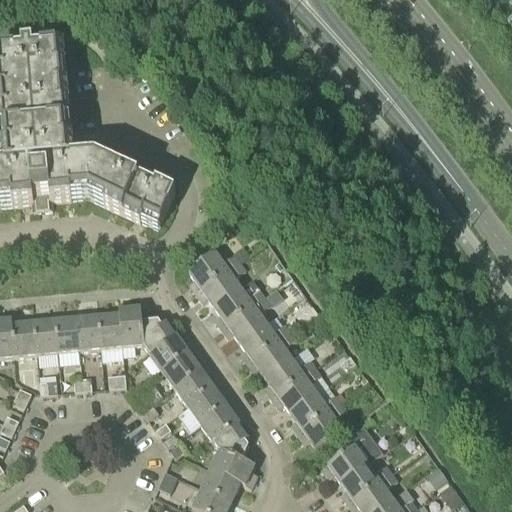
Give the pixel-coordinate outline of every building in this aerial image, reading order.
[(0,206),(12,205),(12,211),(33,209),(33,217),(53,215),(52,207),(72,205),(71,200),(90,198),(106,206),(104,211),(141,228),(144,222),(161,230),(176,198),(156,189),(155,192),(96,165),(75,167),(73,147),(67,147),(64,111),(69,110),(68,89),(62,90),(60,73),(66,72),(64,51),(34,54),(33,48),(22,49),(22,55),(0,57),(0,81),(1,95),(0,95),(0,116),(3,117),(7,153),(1,153),(3,173),(0,173),(0,206)] [(243,250),(234,257),(241,267),(250,260),(243,250)] [(196,299),(240,268),(235,260),(223,268),(215,258),(189,277),(195,286),(190,290),(196,299)] [(284,273),(279,266),(274,270),(277,275),(281,275),(284,273)] [(240,268),(196,299),(203,309),(208,305),(214,313),(241,294),(234,284),(246,276),(240,268)] [(253,285),(241,294),(214,313),(220,321),(215,325),(222,335),(265,303),(253,285)] [(240,348),(266,329),(259,319),(271,311),(265,303),(222,335),(228,344),(234,340),(240,348)] [(123,353),(143,352),(145,351),(142,324),(141,313),(133,314),(133,307),(124,308),(124,315),(119,315),(119,320),(120,320),(123,353)] [(318,319),(309,307),(301,313),(310,325),(318,319)] [(0,364),(15,363),(12,330),(13,330),(12,325),(7,325),(6,319),(0,319),(0,364)] [(120,320),(119,320),(98,322),(102,355),(123,353),(120,320)] [(102,355),(98,322),(77,324),(80,357),(102,355)] [(143,352),(149,360),(172,344),(172,343),(158,325),(149,326),(149,323),(142,324),(145,351),(143,352)] [(80,357),(77,324),(55,326),(58,359),(80,357)] [(58,359),(55,326),(33,328),(36,361),(58,359)] [(33,328),(13,330),(12,330),(15,363),(36,361),(33,328)] [(266,329),(240,348),(246,356),(240,360),(247,370),(291,338),(285,330),(273,339),(266,329)] [(291,338),(247,370),(253,379),(259,375),(265,383),(292,364),(285,354),(296,346),(291,338)] [(172,343),(172,344),(149,360),(163,378),(190,358),(176,340),(172,343)] [(175,395),(202,376),(190,358),(163,378),(175,395)] [(292,364),(265,383),(271,392),(266,396),(272,405),(316,373),(311,366),(299,374),(292,364)] [(316,373),(272,405),(279,414),(284,410),(290,419),(317,399),(310,390),(322,381),(316,373)] [(188,413),(215,393),(202,376),(175,395),(188,413)] [(117,382),(118,394),(127,393),(126,381),(117,382)] [(118,394),(117,382),(109,383),(110,395),(118,394)] [(83,385),(84,397),(93,396),(91,384),(83,385)] [(84,397),(83,385),(75,386),(76,398),(84,397)] [(49,388),(50,400),(58,399),(57,387),(49,388)] [(50,400),(49,388),(40,389),(42,401),(50,400)] [(188,413),(201,430),(227,411),(215,393),(188,413)] [(17,403),(28,408),(32,400),(21,395),(17,403)] [(137,409),(147,402),(142,395),(132,402),(137,409)] [(298,440),(341,408),(336,401),(324,409),(317,399),(290,419),(296,427),(291,431),(298,440)] [(147,402),(137,409),(141,416),(151,408),(147,402)] [(28,408),(17,403),(14,410),(25,415),(28,408)] [(347,416),(341,408),(298,440),(304,449),(309,445),(316,454),(343,435),(335,425),(347,416)] [(236,432),(240,429),(227,411),(201,430),(213,448),(235,432),(236,432)] [(155,413),(145,420),(149,426),(159,419),(155,413)] [(5,430),(16,435),(19,428),(8,423),(5,430)] [(16,435),(5,430),(1,437),(12,442),(16,435)] [(167,430),(157,437),(162,444),(172,437),(167,430)] [(249,451),(236,432),(235,432),(213,448),(220,456),(221,454),(245,466),(248,460),(245,459),(249,451)] [(335,480),(341,489),(368,469),(383,458),(364,432),(344,447),(349,455),(322,474),(330,484),(335,480)] [(174,441),(164,447),(169,454),(179,447),(174,441)] [(0,451),(7,455),(10,447),(0,442),(0,451)] [(181,451),(171,458),(176,465),(186,458),(181,451)] [(255,471),(245,466),(221,454),(220,456),(211,475),(241,488),(241,489),(245,491),(248,486),(254,489),(257,481),(252,478),(255,471)] [(348,510),(392,479),(386,471),(375,479),(368,469),(341,489),(347,497),(341,501),(348,510)] [(448,484),(438,472),(426,480),(436,493),(448,484)] [(232,508),(241,489),(241,488),(211,475),(202,494),(232,508)] [(163,485),(174,490),(177,483),(166,478),(163,485)] [(392,479),(348,510),(349,511),(382,511),(393,504),(386,495),(398,486),(392,479)] [(174,490),(163,485),(159,493),(170,498),(174,490)] [(450,489),(439,498),(449,511),(453,511),(462,506),(450,489)] [(230,511),(232,508),(202,494),(193,511),(230,511)] [(415,511),(404,496),(393,504),(382,511),(415,511)]
